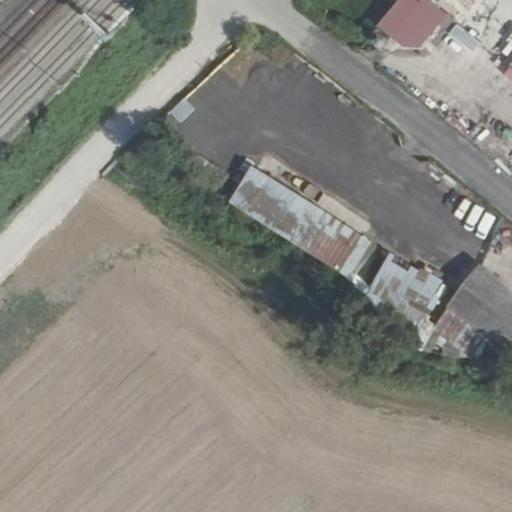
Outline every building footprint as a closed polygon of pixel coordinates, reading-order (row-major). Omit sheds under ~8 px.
[(395,0),(375,25),(413,55),(448,13),(432,0),(395,0)] [(449,0),(465,8),(469,0),(449,0)] [(453,21),(445,31),(469,52),(477,41),(453,21)] [(177,121),(192,110),(183,98),(169,109),(177,121)] [(47,242),(50,253),(72,247),(69,235),(47,242)] [(511,358),(511,292),(467,269),(457,288),(417,267),(414,267),(385,252),(375,271),(374,308),(393,318),(392,333),(431,353),(477,355),(483,344),(511,358)]
